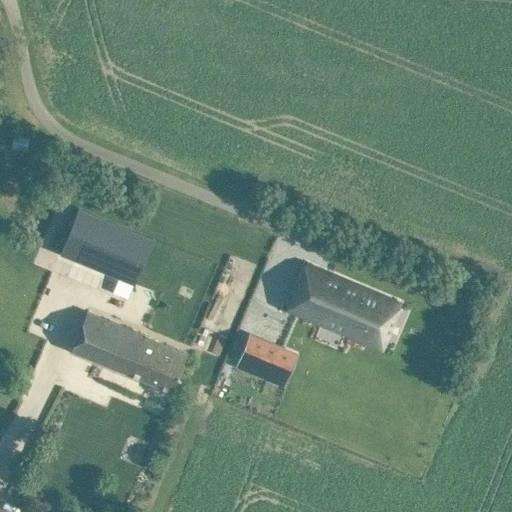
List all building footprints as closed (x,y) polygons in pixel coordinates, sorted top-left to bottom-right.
[(29,139),(14,135),(11,148),(26,152),(29,139)] [(121,212),(105,255),(138,271),(156,228),(121,212)] [(342,263),(336,278),(351,284),(357,269),(342,263)] [(306,267),(293,298),(300,301),(296,310),(382,345),(398,305),(306,267)] [(56,293),(0,270),(0,343),(30,356),(56,293)] [(71,350),(172,391),(179,372),(187,355),(87,312),(71,350)] [(296,353),(251,335),(239,364),(283,383),(296,353)]
